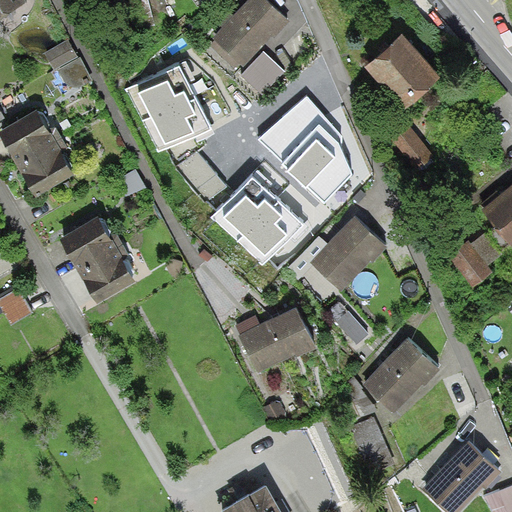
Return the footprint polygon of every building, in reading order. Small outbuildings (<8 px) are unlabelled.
[(239,64),(285,19),(266,0),(246,0),(211,34),(239,64)] [(383,41),(365,58),(403,99),(439,65),(401,25),(383,41)] [(50,47),(69,87),(92,76),(73,36),(50,47)] [(265,50),(244,72),(265,92),(286,71),(265,50)] [(184,63),(191,80),(204,75),(197,57),(184,63)] [(146,82),(129,92),(161,150),(180,139),(207,124),(184,84),(176,88),(167,71),(146,82)] [(305,96),(261,136),(320,200),(354,162),(339,147),(342,134),(305,96)] [(0,134),(15,162),(60,137),(55,127),(41,102),(0,125),(0,134)] [(402,115),(391,124),(421,160),(432,151),(402,115)] [(15,162),(34,195),(79,170),(60,137),(15,162)] [(178,170),(206,200),(225,183),(196,153),(178,170)] [(135,169),(122,176),(131,192),(144,184),(135,169)] [(228,198),(214,213),(266,262),(279,248),(290,237),(297,244),(313,228),(253,171),(228,198)] [(511,179),(484,204),(511,237),(511,179)] [(355,209),(307,258),(337,287),(385,238),(355,209)] [(124,239),(106,210),(63,237),(81,266),(124,239)] [(493,269),(467,236),(450,250),(475,283),(493,269)] [(124,239),(81,266),(98,294),(142,267),(124,239)] [(0,310),(9,326),(30,313),(16,291),(0,300),(0,310)] [(297,299),(237,329),(256,366),(316,336),(297,299)] [(368,332),(350,311),(337,323),(356,343),(368,332)] [(407,334),(361,385),(392,413),(438,361),(407,334)] [(384,457),(369,419),(347,427),(362,465),(384,457)] [(466,436),(418,485),(446,511),(449,511),(496,464),(466,436)] [(282,511),(270,484),(262,468),(209,493),(217,511),(282,511)] [(511,511),(511,482),(486,493),(493,511),(511,511)]
